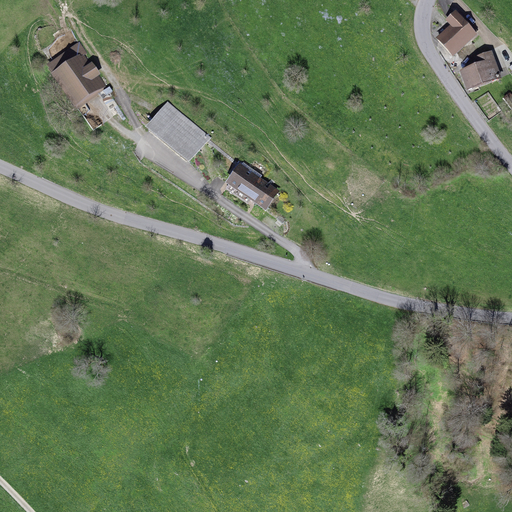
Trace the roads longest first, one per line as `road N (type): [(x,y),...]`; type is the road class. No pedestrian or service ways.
road 1 (unclassified): [(0,168),(110,214),(411,304),(511,317)]
road 2 (unclassified): [(511,165),(426,45),(421,19),(428,0)]
